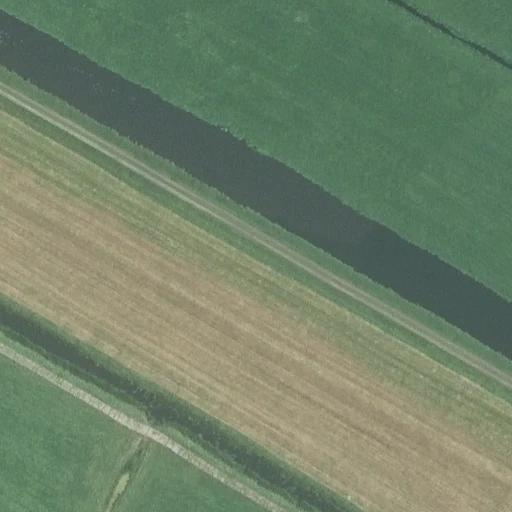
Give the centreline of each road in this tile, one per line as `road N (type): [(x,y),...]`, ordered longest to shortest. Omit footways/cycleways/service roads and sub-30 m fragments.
road 1 (track): [(511,386),(0,89)]
road 2 (track): [(280,511),(0,346)]
